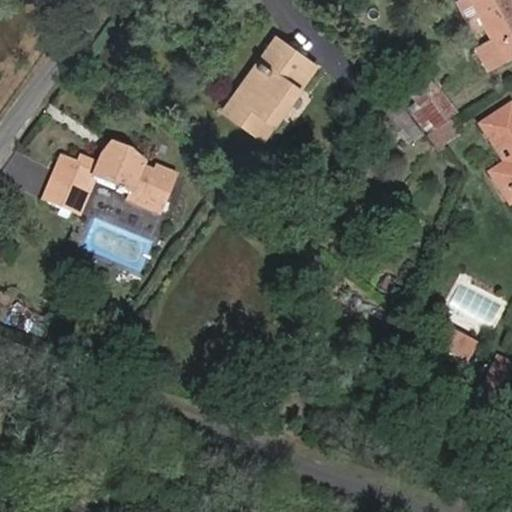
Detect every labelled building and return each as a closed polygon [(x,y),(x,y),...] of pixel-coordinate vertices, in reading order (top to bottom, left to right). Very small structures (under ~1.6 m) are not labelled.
[(461,0),(457,2),(462,11),(473,5),(470,0),(461,0)] [(476,49),(486,69),(511,56),(511,0),(470,0),(473,5),(491,41),(476,49)] [(284,54),(272,45),(267,52),(279,61),(284,54)] [(227,118),(263,144),(311,73),(284,54),(279,61),(267,52),(254,69),(259,73),(227,118)] [(254,69),(222,115),(227,118),(259,73),(254,69)] [(430,123),(451,107),(436,88),(415,102),(430,123)] [(511,103),(510,101),(481,120),(506,158),(489,169),(502,189),(511,181),(511,103)] [(424,133),(433,145),(454,129),(447,119),(424,133)] [(97,140),(87,152),(92,157),(103,145),(97,140)] [(66,215),(78,184),(88,182),(110,190),(108,194),(116,196),(118,193),(122,195),(120,199),(156,212),(169,175),(148,166),(146,171),(133,166),(134,161),(123,153),(104,145),(103,145),(92,157),(89,167),(70,160),(69,164),(56,160),(38,205),(66,215)] [(511,181),(502,189),(509,199),(511,196),(511,181)] [(66,215),(75,219),(88,182),(78,184),(66,215)] [(226,201),(234,208),(242,198),(234,192),(226,201)] [(447,325),(502,328),(503,309),(448,306),(447,325)] [(437,347),(465,363),(475,345),(447,329),(437,347)]
